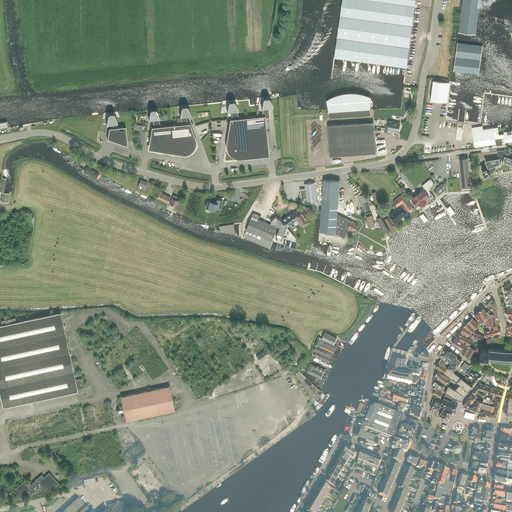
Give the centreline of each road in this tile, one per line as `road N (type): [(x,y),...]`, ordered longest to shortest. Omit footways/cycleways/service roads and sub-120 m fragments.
road 1 (unclassified): [(0,140),(53,135),(113,165),(204,187),(365,167),(400,155)]
road 2 (unclassified): [(400,155),(415,131),(438,0)]
